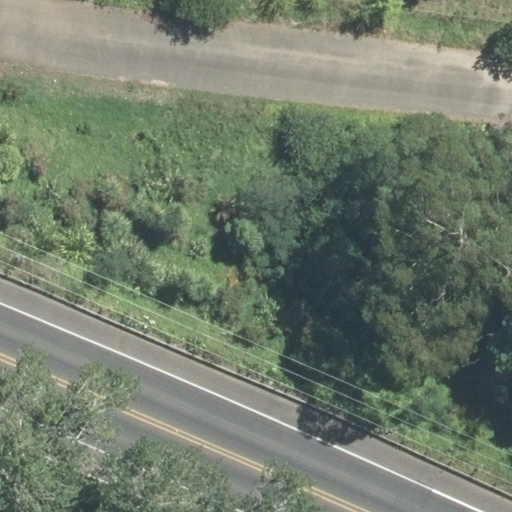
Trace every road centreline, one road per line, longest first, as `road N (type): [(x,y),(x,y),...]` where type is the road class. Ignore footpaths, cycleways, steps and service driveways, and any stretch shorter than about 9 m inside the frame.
road 1 (unclassified): [(511,95),(0,31)]
road 2 (primary): [(0,359),(362,511)]
